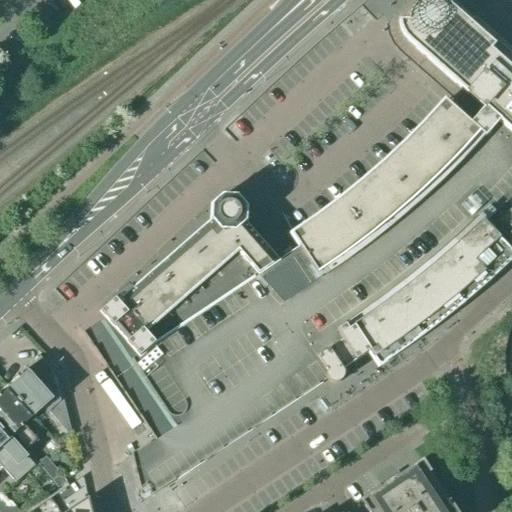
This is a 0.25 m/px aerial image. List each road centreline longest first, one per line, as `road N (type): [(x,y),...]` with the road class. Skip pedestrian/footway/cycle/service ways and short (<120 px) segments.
road 1 (secondary): [(37,266),(132,189),(166,146),(328,0)]
road 2 (secondary): [(291,0),(138,144),(37,266)]
road 3 (residential): [(203,511),(448,342)]
road 4 (residential): [(111,511),(73,360),(8,294)]
